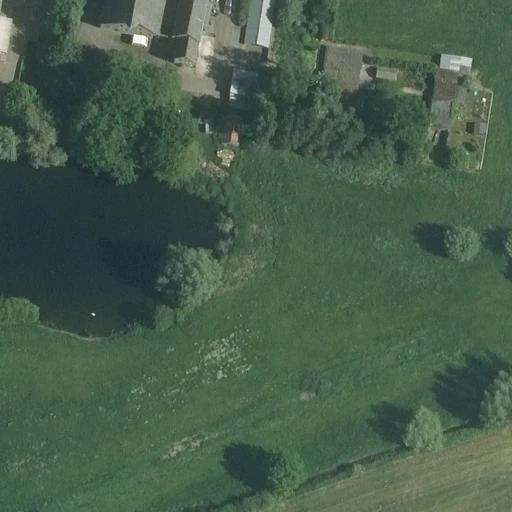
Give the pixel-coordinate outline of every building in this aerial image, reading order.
[(0,0),(0,65),(4,66),(9,33),(0,31),(0,0)] [(209,0),(104,0),(99,30),(159,41),(166,0),(179,0),(171,45),(176,46),(173,67),(196,72),(209,0)] [(251,0),(245,48),(268,52),(275,0),(251,0)] [(356,141),(364,54),(323,50),(319,83),(331,84),(326,138),(356,141)] [(99,56),(76,53),(72,75),(96,79),(99,56)] [(435,73),(427,131),(449,134),(453,109),(466,111),(469,89),(473,62),(442,58),(440,74),(435,73)] [(257,79),(233,76),(229,110),(252,113),(257,79)] [(218,148),(236,151),(240,124),(222,121),(218,148)]
